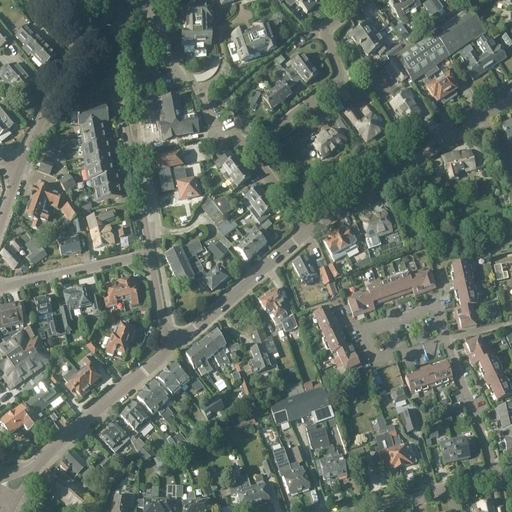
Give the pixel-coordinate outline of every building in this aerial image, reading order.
[(194,54),(196,53),(196,59),(211,59),(211,55),(221,55),(229,52),(231,58),(238,56),(240,63),(253,59),(252,55),(259,53),(259,54),(267,51),(268,52),(275,50),(266,24),(254,28),(255,34),(254,34),(242,0),(243,0),(244,1),(247,0),(194,0),(195,10),(183,10),(183,19),(184,19),(184,33),(184,47),(193,46),(194,54)] [(292,0),(307,14),(316,6),(309,0),(292,0)] [(386,0),(385,1),(400,22),(405,18),(403,15),(409,11),(400,0),(386,0)] [(400,0),(409,11),(414,8),(416,10),(421,6),(416,0),(400,0)] [(436,0),(430,0),(428,1),(437,13),(443,9),(436,0)] [(511,0),(496,0),(495,5),(511,9),(511,0)] [(428,1),(422,6),(431,18),(437,13),(428,1)] [(441,55),(442,62),(473,40),(474,42),(481,37),(486,34),(466,7),(431,32),(430,32),(427,34),(441,55)] [(385,29),(391,24),(384,14),(378,19),(385,29)] [(359,48),(360,47),(374,37),(374,36),(370,31),(373,28),(370,23),(349,37),(357,48),(358,47),(359,48)] [(413,44),(400,24),(394,28),(404,42),(407,48),(413,44)] [(0,49),(11,41),(3,30),(0,26),(0,49)] [(494,41),(505,33),(500,26),(489,34),(494,41)] [(379,56),(390,49),(378,33),(374,36),(374,37),(360,47),(367,58),(376,52),(379,56)] [(412,83),(423,75),(435,67),(442,62),(441,55),(427,34),(413,44),(407,48),(395,57),(412,83)] [(511,46),(511,39),(508,34),(502,38),(509,49),(511,46)] [(30,55),(32,58),(45,46),(36,37),(22,50),(28,57),(30,55)] [(482,41),(484,45),(497,65),(505,59),(497,46),(495,47),(492,42),(491,43),(487,37),(481,41),(482,42),(482,41)] [(484,57),(481,58),(489,70),(497,65),(484,45),(482,41),(482,42),(477,44),(480,49),(480,50),(484,57)] [(385,55),(390,61),(395,57),(407,48),(403,43),(385,55)] [(55,56),(45,46),(32,58),(42,68),(55,56)] [(481,75),(489,70),(481,58),(478,61),(474,54),(473,54),(469,47),(464,50),(469,57),(481,75)] [(462,61),(464,64),(459,66),(461,70),(464,68),(472,81),(481,75),(469,57),(464,50),(458,54),(463,61),(462,61)] [(273,61),(278,67),(279,66),(284,61),(279,55),(273,61)] [(291,81),(310,67),(303,57),(291,66),(283,72),(291,81)] [(397,85),(400,82),(401,83),(407,79),(395,60),(389,65),(386,68),(397,85)] [(17,84),(23,92),(32,85),(14,65),(10,69),(7,65),(4,67),(18,83),(17,84)] [(274,80),(276,78),(283,71),(279,66),(270,74),(269,75),(274,80)] [(0,79),(7,87),(8,86),(18,97),(23,92),(17,84),(18,83),(4,67),(0,70),(0,79)] [(276,78),(282,85),(284,83),(288,88),(290,90),(297,85),(297,84),(300,82),(304,87),(305,85),(306,86),(318,76),(310,67),(291,81),(283,72),(283,71),(276,78)] [(438,72),(435,67),(423,75),(427,80),(438,72)] [(443,77),(437,81),(450,101),(456,97),(456,95),(454,91),(458,89),(448,74),(445,70),(440,73),(443,77)] [(444,105),(450,101),(437,81),(426,89),(436,103),(440,101),(442,104),(444,105)] [(272,93),(281,105),(291,97),(287,92),(282,85),(272,93)] [(394,102),(390,105),(394,112),(396,110),(406,124),(419,115),(410,101),(412,100),(408,93),(406,93),(405,92),(402,94),(400,92),(398,91),(392,96),(391,98),(394,102)] [(254,93),(248,104),(254,107),(260,96),(254,93)] [(271,113),(281,105),(272,93),(262,100),(271,113)] [(350,98),(346,93),(340,98),(343,103),(350,98)] [(157,102),(160,123),(182,119),(179,98),(171,100),(171,99),(157,102)] [(78,127),(80,127),(102,123),(108,121),(105,105),(75,111),(78,127)] [(363,112),(368,119),(361,123),(354,113),(347,117),(366,144),(383,132),(381,129),(385,125),(378,114),(375,116),(369,107),(363,112)] [(0,122),(8,132),(18,124),(5,108),(0,111),(0,122)] [(195,116),(182,119),(160,123),(161,126),(159,126),(161,136),(163,136),(164,141),(178,139),(178,138),(198,134),(195,116)] [(0,142),(1,144),(11,136),(8,132),(0,122),(0,142)] [(511,142),(511,141),(511,122),(500,128),(510,146),(511,145),(511,142)] [(102,123),(80,127),(81,137),(104,133),(102,123)] [(283,137),(270,145),(275,153),(287,144),(287,143),(300,134),(297,129),(295,126),(291,128),(294,131),(287,136),(283,138),(283,137)] [(319,160),(323,161),(346,143),(339,134),(331,132),(326,136),(324,135),(325,134),(323,131),(320,133),(320,135),(321,137),(317,140),(314,136),(304,144),(308,149),(310,149),(313,147),(317,153),(316,156),(319,160)] [(82,137),(84,148),(106,144),(104,133),(81,137),(82,137)] [(52,136),(47,148),(53,150),(57,138),(52,136)] [(57,138),(53,150),(58,152),(62,140),(57,138)] [(82,151),(83,159),(110,155),(108,143),(106,144),(84,148),(82,148),(82,151)] [(228,151),(225,146),(210,149),(212,156),(225,153),(228,151)] [(470,151),(459,154),(463,171),(474,168),(470,151)] [(456,173),(463,171),(459,154),(458,152),(441,157),(448,182),(458,179),(456,173)] [(226,181),(227,181),(243,168),(235,158),(234,159),(229,153),(217,162),(222,168),(222,169),(226,174),(222,177),(226,181)] [(84,164),(85,171),(112,166),(110,155),(83,159),(84,164)] [(167,169),(180,166),(178,155),(155,160),(158,171),(167,169)] [(38,173),(44,175),(48,163),(43,161),(38,173)] [(49,177),(53,165),(48,163),(44,175),(49,177)] [(92,181),(114,177),(112,166),(85,171),(87,182),(92,181)] [(227,181),(231,186),(230,186),(230,187),(229,188),(229,190),(232,193),(251,179),(243,168),(227,181)] [(163,194),(173,191),(172,185),(171,185),(170,181),(167,169),(158,171),(163,194)] [(68,175),(63,179),(71,190),(76,187),(68,175)] [(114,177),(92,181),(94,192),(120,188),(118,176),(114,177)] [(66,194),(71,190),(63,179),(58,182),(66,194)] [(177,179),(170,181),(171,185),(172,185),(173,191),(179,190),(181,201),(197,197),(193,180),(178,184),(177,179)] [(477,190),(475,183),(461,186),(463,194),(477,190)] [(31,199),(30,200),(47,206),(57,209),(62,197),(35,186),(30,198),(31,199)] [(122,199),(120,188),(94,192),(96,203),(122,199)] [(241,202),(249,212),(266,199),(258,189),(244,199),(245,199),(241,202)] [(476,191),(464,194),(465,200),(477,197),(476,191)] [(207,195),(200,207),(203,212),(213,204),(212,203),(207,195)] [(220,199),(212,203),(213,204),(217,209),(219,211),(228,204),(224,198),(221,200),(220,199)] [(270,218),(268,215),(273,212),(272,210),(273,209),(266,199),(249,212),(248,212),(259,226),(270,218)] [(39,231),(41,225),(46,226),(50,215),(47,212),(44,211),(47,206),(30,200),(24,218),(34,222),(31,229),(39,231)] [(73,222),(81,216),(79,213),(74,206),(72,203),(61,211),(70,224),(73,222)] [(79,213),(90,211),(92,211),(90,203),(74,206),(79,213)] [(213,204),(203,212),(207,216),(217,209),(213,204)] [(219,211),(220,213),(223,217),(233,210),(228,204),(219,211)] [(207,216),(210,220),(220,213),(219,211),(217,209),(207,216)] [(86,219),(90,232),(105,227),(104,223),(116,219),(112,210),(86,219)] [(210,220),(213,225),(223,218),(223,217),(220,213),(210,220)] [(363,221),(362,222),(363,224),(364,228),(366,235),(368,238),(368,240),(365,241),(368,251),(381,247),(377,238),(391,233),(385,214),(371,219),(371,218),(363,221)] [(76,235),(85,233),(81,216),(73,222),(76,235)] [(213,225),(217,229),(227,222),(223,218),(213,225)] [(119,239),(133,236),(130,221),(125,222),(126,230),(118,232),(119,239)] [(227,222),(217,229),(220,234),(230,227),(230,226),(227,222)] [(114,244),(109,225),(105,227),(90,232),(93,243),(94,250),(108,246),(109,246),(114,244)] [(255,233),(255,234),(250,238),(247,235),(243,239),(256,254),(266,246),(272,241),(265,232),(268,230),(264,225),(255,233)] [(354,225),(336,234),(336,235),(347,255),(359,249),(357,244),(361,241),(354,225)] [(220,234),(224,238),(233,231),(230,227),(220,234)] [(430,229),(435,244),(444,242),(439,227),(430,229)] [(58,245),(61,258),(80,254),(77,238),(65,240),(61,231),(57,233),(54,236),(58,245)] [(334,263),(340,259),(346,256),(335,235),(326,240),(327,242),(324,244),(334,263)] [(232,247),(223,238),(219,243),(228,251),(232,247)] [(8,247),(0,254),(14,270),(22,263),(15,255),(17,253),(18,254),(24,248),(15,239),(10,244),(11,244),(11,245),(12,246),(10,248),(8,247)] [(247,262),(256,254),(243,239),(234,247),(247,262)] [(164,256),(168,264),(194,252),(197,251),(201,249),(198,242),(180,250),(180,249),(164,256)] [(228,253),(219,243),(210,252),(219,261),(228,253)] [(41,249),(28,259),(33,267),(47,257),(41,249)] [(194,252),(168,264),(171,271),(187,264),(186,261),(196,257),(195,255),(194,252)] [(294,272),(296,271),(304,287),(320,279),(318,274),(316,275),(307,256),(292,264),(293,266),(292,267),(294,272)] [(452,284),(453,288),(473,284),(468,262),(451,266),(455,284),(452,284)] [(175,279),(192,271),(201,267),(199,263),(189,268),(187,264),(171,271),(175,279)] [(355,273),(362,270),(359,263),(352,267),(355,273)] [(201,267),(192,271),(175,279),(179,287),(194,279),(193,276),(197,274),(199,278),(203,272),(206,264),(201,267)] [(341,276),(334,264),(327,268),(333,280),(341,276)] [(332,281),(326,265),(317,268),(323,284),(332,281)] [(208,277),(203,272),(199,278),(196,283),(199,284),(204,289),(207,287),(212,292),(221,284),(224,284),(230,279),(230,278),(220,266),(208,277)] [(421,270),(417,272),(425,293),(435,290),(429,273),(423,275),(421,270)] [(415,297),(425,293),(417,272),(413,274),(414,278),(409,280),(415,297)] [(399,273),(395,275),(403,296),(413,293),(414,297),(415,297),(409,280),(407,276),(401,278),(399,273)] [(392,281),(386,283),(392,300),(403,296),(395,275),(390,276),(392,281)] [(123,299),(130,298),(132,306),(137,305),(134,289),(136,289),(134,280),(120,283),(123,299)] [(379,280),(375,282),(382,303),(392,300),(386,283),(380,285),(379,280)] [(373,307),(382,303),(375,282),(370,283),(372,288),(367,290),(373,307)] [(122,299),(123,299),(120,283),(105,286),(108,300),(103,301),(105,310),(116,307),(116,303),(122,301),(122,299)] [(473,284),(453,288),(454,294),(457,294),(460,308),(471,306),(471,307),(477,306),(473,284)] [(82,289),(76,291),(81,311),(91,308),(91,306),(93,305),(89,288),(87,288),(86,286),(82,287),(82,289)] [(266,296),(285,323),(288,321),(286,315),(285,313),(281,306),(284,304),(274,290),(266,296)] [(360,292),(357,293),(365,314),(374,311),(373,307),(367,290),(365,290),(367,295),(362,297),(360,292)] [(69,321),(69,322),(72,322),(69,311),(70,311),(70,313),(81,311),(76,291),(63,294),(66,307),(59,308),(62,322),(69,321)] [(353,319),(356,318),(365,314),(357,293),(351,295),(353,300),(347,302),(353,319)] [(277,328),(285,323),(266,296),(258,302),(267,316),(268,315),(277,328)] [(38,319),(46,317),(47,320),(46,320),(48,328),(36,331),(39,338),(41,342),(45,341),(43,334),(47,333),(48,339),(52,338),(60,336),(65,336),(65,335),(64,333),(62,322),(57,323),(56,318),(53,319),(52,315),(50,306),(51,305),(50,299),(48,299),(48,297),(34,300),(38,319)] [(5,306),(10,328),(23,325),(18,306),(15,306),(14,304),(5,306)] [(496,304),(483,307),(485,314),(498,311),(496,304)] [(4,329),(10,328),(5,306),(0,307),(0,340),(1,340),(8,334),(4,329)] [(453,310),(455,321),(477,316),(476,312),(472,313),(471,306),(460,308),(453,310)] [(327,309),(311,317),(320,337),(339,328),(336,324),(334,325),(327,309)] [(115,324),(115,315),(104,315),(104,324),(115,324)] [(300,328),(296,316),(289,319),(291,325),(289,326),(291,332),(300,328)] [(303,316),(297,319),(300,325),(306,322),(303,316)] [(455,321),(458,333),(475,329),(474,322),(478,321),(477,316),(455,321)] [(69,321),(62,322),(64,333),(71,332),(69,322),(69,321)] [(111,337),(112,337),(128,344),(132,345),(137,332),(120,326),(118,331),(114,329),(111,337)] [(33,327),(24,331),(30,342),(39,338),(36,331),(33,327)] [(329,357),(335,354),(346,349),(339,334),(341,333),(339,328),(320,337),(329,357)] [(511,336),(509,329),(503,332),(508,343),(511,341),(511,336)] [(234,366),(237,374),(240,383),(246,400),(252,397),(245,378),(251,376),(270,369),(269,368),(275,366),(274,361),(266,339),(263,330),(253,334),(258,348),(250,350),(253,360),(247,363),(248,366),(243,368),(242,363),(234,366)] [(8,334),(1,340),(5,346),(0,349),(0,381),(3,380),(11,391),(49,365),(49,359),(47,354),(41,342),(39,338),(30,342),(29,342),(21,332),(8,334)] [(216,332),(208,338),(224,365),(224,366),(229,364),(222,350),(225,348),(216,332)] [(128,344),(115,339),(112,337),(110,342),(108,342),(106,348),(107,349),(106,354),(113,357),(115,353),(123,356),(128,344)] [(274,361),(280,359),(272,337),(266,339),(274,361)] [(208,338),(200,345),(208,361),(213,357),(215,362),(219,367),(224,365),(208,338)] [(479,339),(462,347),(467,357),(488,347),(486,343),(482,345),(479,339)] [(86,347),(93,356),(99,351),(93,344),(92,342),(86,347)] [(200,345),(192,350),(207,375),(212,372),(209,368),(206,363),(206,362),(208,361),(200,345)] [(240,351),(238,345),(229,348),(234,362),(240,360),(238,352),(240,351)] [(334,361),(336,366),(357,356),(352,345),(345,348),(346,349),(335,354),(338,359),(334,361)] [(472,367),(478,364),(489,359),(488,358),(486,354),(490,352),(488,347),(467,357),(472,367)] [(201,378),(207,375),(192,350),(185,356),(194,372),(197,370),(201,378)] [(485,379),(483,380),(485,384),(504,375),(495,355),(488,358),(489,359),(478,364),(485,379)] [(78,377),(90,391),(98,384),(97,382),(100,379),(92,369),(96,365),(89,356),(83,362),(88,368),(78,377)] [(361,365),(357,356),(336,366),(337,370),(342,368),(345,373),(361,365)] [(430,370),(429,368),(425,370),(431,389),(452,382),(446,365),(430,370)] [(192,374),(185,379),(174,366),(166,373),(181,391),(189,384),(196,394),(203,388),(192,374)] [(411,396),(431,389),(425,370),(420,372),(421,374),(405,380),(411,396)] [(173,398),(181,391),(166,373),(157,380),(173,398)] [(234,385),(240,383),(237,374),(230,376),(234,385)] [(61,384),(53,375),(47,380),(55,389),(61,384)] [(487,389),(489,388),(497,403),(511,396),(511,392),(504,375),(485,384),(487,389)] [(370,379),(377,400),(387,397),(383,385),(382,386),(379,376),(378,377),(370,379)] [(81,398),(90,391),(78,377),(66,387),(71,393),(75,391),(81,398)] [(316,380),(316,381),(312,382),(315,391),(322,388),(319,379),(316,380)] [(223,381),(214,387),(221,396),(229,390),(223,381)] [(25,407),(30,413),(33,418),(40,413),(60,397),(48,382),(34,392),(38,397),(25,407)] [(291,387),(291,388),(285,390),(288,400),(304,394),(300,383),(291,387)] [(304,393),(313,390),(310,383),(302,386),(304,393)] [(152,384),(145,392),(169,418),(172,415),(164,406),(169,401),(152,384)] [(315,391),(304,394),(288,400),(281,402),(281,403),(269,407),(275,428),(310,416),(330,409),(322,388),(315,391)] [(394,405),(408,401),(404,388),(390,393),(394,405)] [(278,394),(281,402),(288,400),(285,391),(278,394)] [(157,412),(160,416),(165,422),(164,422),(171,430),(176,425),(169,418),(145,392),(137,399),(153,416),(157,412)] [(200,411),(207,421),(224,409),(217,399),(200,411)] [(127,435),(128,436),(135,443),(138,440),(142,437),(139,434),(143,430),(140,427),(147,420),(132,405),(120,418),(128,427),(124,430),(128,435),(127,435)] [(452,412),(450,405),(436,408),(438,415),(452,412)] [(511,409),(511,407),(494,411),(496,422),(511,418),(511,409)] [(9,437),(23,427),(17,420),(25,414),(20,409),(0,424),(0,425),(0,437),(3,442),(9,437)] [(330,409),(310,416),(313,424),(315,427),(334,420),(330,409)] [(254,420),(261,418),(259,411),(252,414),(254,420)] [(414,415),(412,411),(402,413),(402,414),(398,415),(402,429),(404,429),(405,435),(417,431),(412,416),(414,415)] [(23,427),(28,434),(46,420),(40,413),(33,418),(30,413),(26,416),(25,414),(17,420),(23,427)] [(57,420),(52,414),(49,416),(54,423),(57,420)] [(232,423),(235,431),(250,426),(251,430),(256,428),(251,416),(232,423)] [(511,418),(496,422),(499,432),(511,429),(511,418)] [(306,431),(311,451),(329,447),(325,429),(316,431),(315,427),(313,424),(304,425),(305,431),(306,431)] [(109,429),(99,439),(114,455),(129,441),(131,443),(133,446),(134,449),(136,451),(138,454),(137,454),(145,463),(154,457),(145,447),(138,440),(135,443),(128,436),(127,438),(114,425),(113,426),(111,426),(109,427),(109,429)] [(385,427),(388,435),(389,435),(399,469),(410,466),(411,466),(416,464),(413,455),(408,457),(405,447),(404,447),(402,442),(400,441),(399,441),(398,436),(396,437),(394,431),(392,425),(385,427)] [(204,426),(199,430),(203,434),(208,430),(204,426)] [(431,439),(438,438),(436,426),(428,428),(431,439)] [(511,429),(499,432),(501,443),(511,440),(511,429)] [(163,455),(169,463),(190,447),(179,435),(175,438),(173,436),(172,437),(168,433),(163,438),(166,441),(166,442),(169,446),(171,448),(163,455)] [(195,437),(197,441),(198,441),(203,436),(201,433),(195,437)] [(450,440),(451,444),(455,463),(467,461),(463,442),(460,442),(459,438),(450,440)] [(504,454),(511,452),(511,440),(501,443),(504,454)] [(27,446),(31,451),(37,447),(33,441),(27,446)] [(386,472),(398,469),(389,441),(376,445),(378,453),(377,454),(380,465),(383,464),(386,472)] [(443,466),(455,463),(451,444),(439,447),(443,466)] [(323,482),(337,478),(335,469),(332,470),(328,452),(333,451),(332,447),(321,450),(323,457),(326,457),(328,462),(325,462),(324,461),(314,463),(318,479),(322,478),(323,482)] [(281,479),(283,478),(289,496),(299,493),(292,472),(291,472),(283,449),(272,453),(281,479)] [(305,462),(300,449),(293,451),(298,465),(305,462)] [(349,453),(352,465),(366,461),(362,449),(349,453)] [(334,453),(333,451),(328,452),(333,469),(335,469),(338,480),(346,478),(341,459),(338,460),(337,452),(334,453)] [(72,454),(63,462),(71,469),(77,476),(86,468),(72,454)] [(114,455),(110,459),(117,466),(120,461),(114,455)] [(108,457),(100,466),(103,471),(107,475),(117,466),(110,459),(108,457)] [(56,470),(64,462),(60,459),(53,466),(56,470)] [(268,462),(262,464),(268,478),(274,476),(268,462)] [(99,475),(101,473),(103,471),(100,466),(96,463),(90,468),(90,467),(80,478),(87,485),(98,474),(99,475)] [(63,464),(59,468),(62,471),(66,474),(70,470),(63,464)] [(201,468),(214,496),(225,490),(221,481),(215,484),(207,465),(201,468)] [(292,472),(299,493),(309,489),(301,468),(292,472)] [(63,505),(64,504),(80,487),(77,485),(73,481),(77,476),(71,469),(66,475),(49,493),(58,500),(56,501),(60,505),(61,504),(63,505)] [(116,470),(109,478),(114,482),(121,474),(116,470)] [(48,495),(49,493),(58,483),(55,480),(47,472),(36,484),(43,490),(42,493),(45,496),(48,495)] [(230,497),(237,495),(241,511),(255,507),(250,490),(250,489),(247,477),(232,482),(232,484),(227,486),(230,497)] [(263,482),(256,484),(256,486),(257,488),(250,489),(250,490),(255,507),(269,503),(263,484),(263,482)] [(207,498),(213,496),(208,485),(202,488),(207,498)] [(76,511),(90,497),(80,487),(64,504),(72,511),(76,511)] [(156,511),(169,511),(170,502),(176,502),(176,499),(175,499),(176,487),(167,487),(166,501),(157,501),(156,511)] [(111,511),(126,511),(127,508),(133,509),(135,495),(136,489),(134,489),(132,495),(125,493),(124,499),(114,497),(111,511)] [(137,509),(143,509),(143,511),(144,511),(143,511),(156,511),(157,501),(157,495),(158,489),(152,489),(152,495),(150,495),(150,500),(143,500),(143,501),(137,501),(137,509)] [(197,511),(196,500),(195,501),(194,493),(189,494),(189,495),(188,496),(187,497),(187,498),(187,499),(188,502),(182,502),(182,511),(197,511)] [(200,500),(196,500),(197,511),(213,511),(213,506),(210,507),(209,502),(201,503),(200,500)] [(502,511),(502,509),(496,511),(492,511),(491,503),(477,506),(471,508),(471,511),(502,511)]
